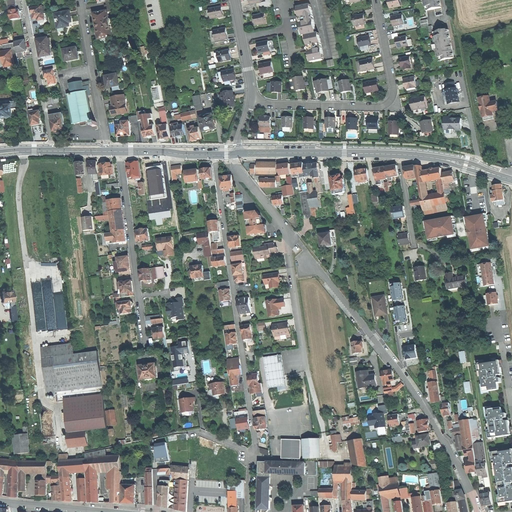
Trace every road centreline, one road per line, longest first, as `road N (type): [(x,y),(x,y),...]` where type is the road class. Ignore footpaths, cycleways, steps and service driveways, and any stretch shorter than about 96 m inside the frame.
road 1 (residential): [(305,251),(427,412),(476,511)]
road 2 (residential): [(213,155),(252,452)]
road 3 (residential): [(250,103),(387,103),(392,80),(376,0)]
road 4 (residential): [(289,234),(305,359),(326,440)]
road 5 (residential): [(119,151),(145,348)]
road 6 (secondary): [(235,154),(399,154)]
road 7 (residential): [(52,151),(24,0)]
road 8 (residential): [(82,0),(109,151)]
road 9 (track): [(458,33),(484,168)]
